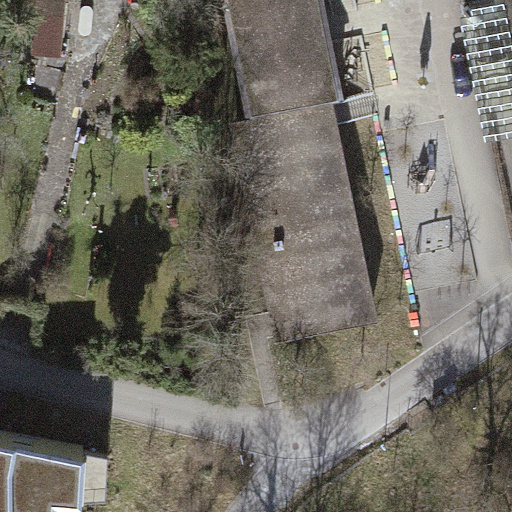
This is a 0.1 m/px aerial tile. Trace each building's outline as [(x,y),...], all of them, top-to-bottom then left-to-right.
[(62,55),(64,0),(35,0),(32,54),(62,55)] [(224,0),(248,114),(335,97),(344,95),(325,0),(224,0)] [(511,0),(498,0),(511,66),(511,0)] [(380,314),(335,97),(248,114),(232,117),(277,335),(380,314)] [(0,424),(0,511),(81,511),(86,440),(0,424)]
